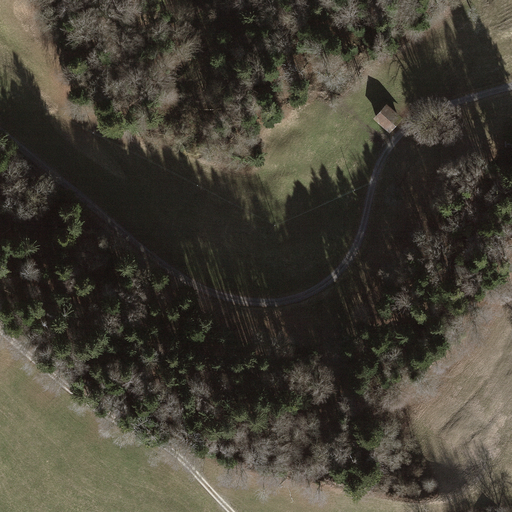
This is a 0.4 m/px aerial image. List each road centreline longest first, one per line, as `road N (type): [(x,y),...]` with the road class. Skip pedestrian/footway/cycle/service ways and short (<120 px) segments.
road 1 (unclassified): [(0,129),(197,287),(248,303),(293,301),(322,289),(349,261),(395,139),(422,116),(511,85)]
road 2 (track): [(0,335),(75,399),(191,468),(233,511)]
